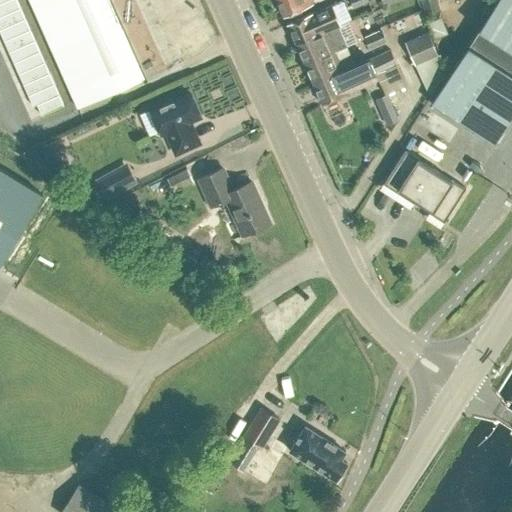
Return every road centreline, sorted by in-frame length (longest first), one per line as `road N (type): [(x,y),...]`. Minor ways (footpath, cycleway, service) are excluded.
road 1 (residential): [(86,464),(153,368),(335,251)]
road 2 (unclassified): [(335,251),(223,0)]
road 3 (unclassified): [(458,387),(411,351),(335,251)]
road 4 (unknown): [(0,308),(140,389)]
road 5 (primary): [(379,511),(458,387)]
